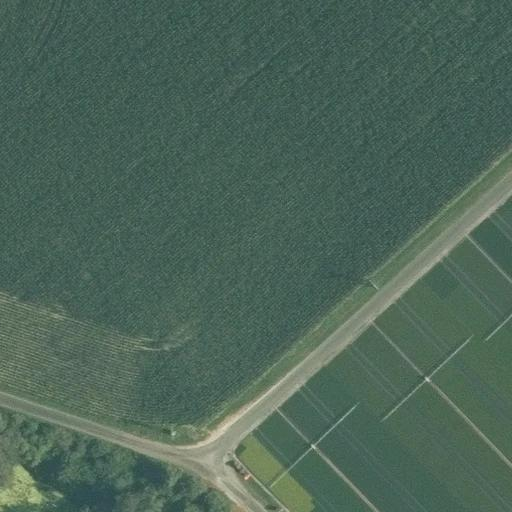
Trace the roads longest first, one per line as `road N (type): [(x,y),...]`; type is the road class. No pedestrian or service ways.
road 1 (unclassified): [(511,176),(203,459)]
road 2 (unclassified): [(203,459),(0,398)]
